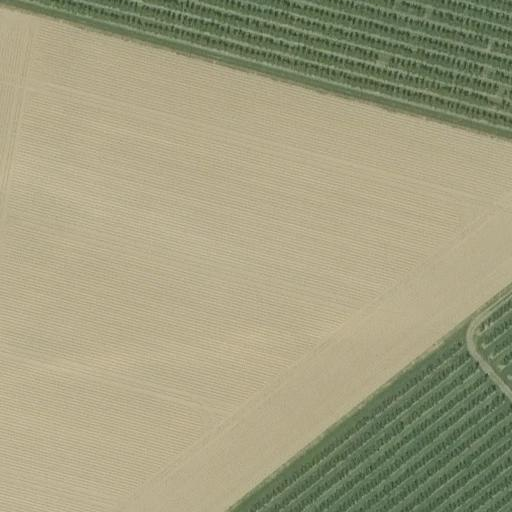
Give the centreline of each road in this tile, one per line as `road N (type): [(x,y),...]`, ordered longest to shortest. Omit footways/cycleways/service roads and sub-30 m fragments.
road 1 (track): [(0,1),(511,138)]
road 2 (track): [(232,511),(511,291)]
